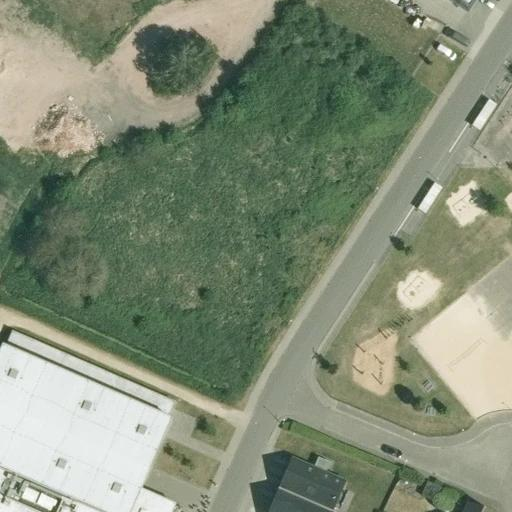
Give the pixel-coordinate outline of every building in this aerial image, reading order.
[(475,0),(454,0),(470,10),(475,0)] [(173,38),(192,52),(198,44),(178,30),(173,38)] [(172,421),(0,348),(0,511),(174,511),(178,503),(144,488),(172,421)] [(307,462),(294,456),(269,511),(332,511),(347,479),(307,462)] [(462,491),(454,509),(440,502),(436,511),(489,511),(493,504),(462,491)]
